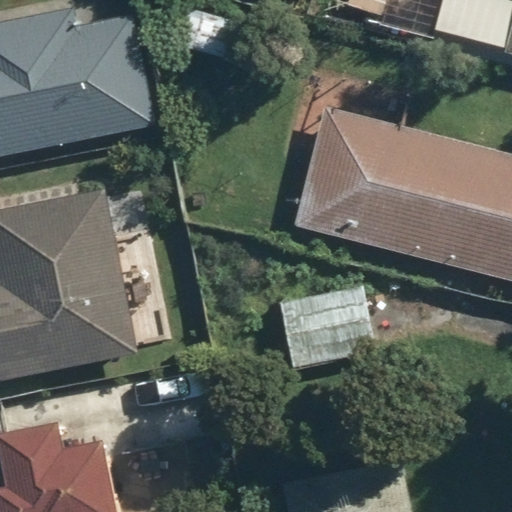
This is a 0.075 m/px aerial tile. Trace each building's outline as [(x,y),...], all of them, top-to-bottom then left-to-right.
[(511,0),(445,0),(437,35),(511,53),(511,0)] [(175,8),(167,44),(229,58),(237,22),(175,8)] [(0,157),(160,126),(138,17),(79,29),(75,10),(0,24),(0,157)] [(511,156),(327,110),(298,227),(511,280),(511,156)] [(0,238),(9,282),(0,283),(0,382),(144,354),(111,190),(0,212),(0,238)] [(299,365),(379,349),(364,277),(285,294),(299,365)] [(0,511),(124,511),(111,446),(74,453),(68,424),(7,436),(16,478),(0,481),(0,511)] [(416,511),(405,459),(286,484),(291,511),(416,511)]
